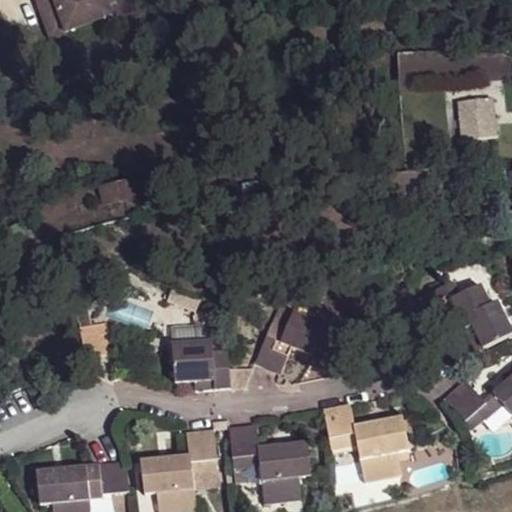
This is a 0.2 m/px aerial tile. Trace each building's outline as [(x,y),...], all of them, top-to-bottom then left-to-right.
[(37,0),(45,20),(61,14),(55,0),(37,0)] [(45,20),(53,40),(134,9),(131,0),(55,0),(61,14),(45,20)] [(489,106),(458,111),(462,147),(495,144),(489,106)] [(106,206),(141,197),(136,180),(101,189),(106,206)] [(457,297),(465,294),(459,279),(451,283),(457,297)] [(451,283),(423,294),(434,320),(460,310),(465,319),(472,317),(486,348),(511,336),(511,327),(501,302),(496,305),(486,285),(465,294),(457,297),(451,283)] [(173,290),(168,302),(195,312),(200,300),(173,290)] [(465,319),(479,352),(486,348),(472,317),(465,319)] [(258,368),(278,377),(291,350),(301,354),(306,347),(337,361),(351,334),(323,320),(319,326),(299,318),(289,338),(285,344),(272,339),(258,368)] [(108,324),(80,328),(86,356),(112,352),(108,324)] [(289,338),(275,331),(272,339),(285,344),(289,338)] [(175,346),(214,343),(213,334),(174,338),(175,346)] [(196,387),(217,384),(218,394),(233,392),(231,371),(229,355),(216,355),(214,343),(175,346),(179,389),(196,387)] [(301,354),(333,370),(337,361),(306,347),(301,354)] [(231,371),(233,392),(245,391),(252,371),(231,371)] [(511,380),(494,396),(502,407),(511,418),(511,380)] [(196,387),(198,395),(218,394),(217,384),(196,387)] [(479,411),(485,406),(483,404),(467,384),(448,401),(471,430),(484,421),(479,411)] [(483,404),(485,406),(492,414),(502,407),(494,396),(483,404)] [(479,411),(484,421),(492,414),(485,406),(479,411)] [(325,412),(330,451),(347,449),(347,440),(357,440),(357,450),(362,487),(398,484),(396,461),(409,461),(404,428),(387,430),(378,431),(357,432),(355,409),(325,412)] [(282,453),(262,454),(259,428),(231,432),(235,472),(253,470),(253,460),(262,461),(263,470),(266,508),(302,505),(301,485),(314,484),(311,451),(293,453),(282,453)] [(202,478),(217,477),(216,434),(187,438),(190,462),(167,463),(159,464),(142,466),(144,498),(158,497),(159,511),(194,511),(191,479),(191,468),(201,468),(202,478)] [(347,440),(347,449),(357,450),(357,440),(347,440)] [(262,461),(253,460),(253,470),(263,470),(262,461)] [(113,497),(114,508),(132,506),(128,468),(100,469),(103,498),(113,497)] [(201,468),(191,468),(191,479),(202,478),(201,468)] [(100,469),(88,470),(90,502),(103,501),(103,498),(100,469)] [(91,511),(90,502),(88,470),(39,474),(42,507),(55,507),(55,511),(91,511)]
